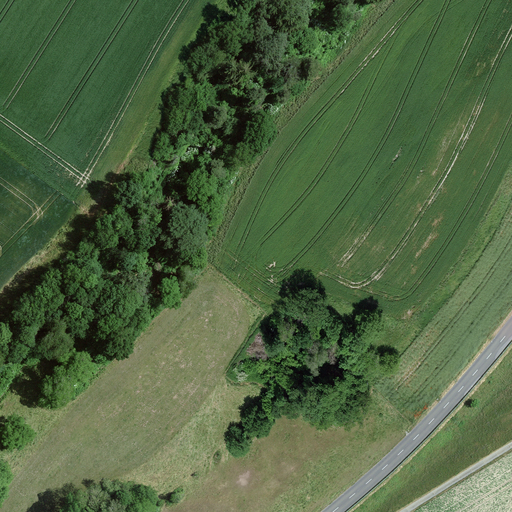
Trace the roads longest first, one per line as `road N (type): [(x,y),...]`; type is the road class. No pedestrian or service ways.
road 1 (tertiary): [(511,326),(410,443),(333,511)]
road 2 (track): [(405,511),(511,444)]
